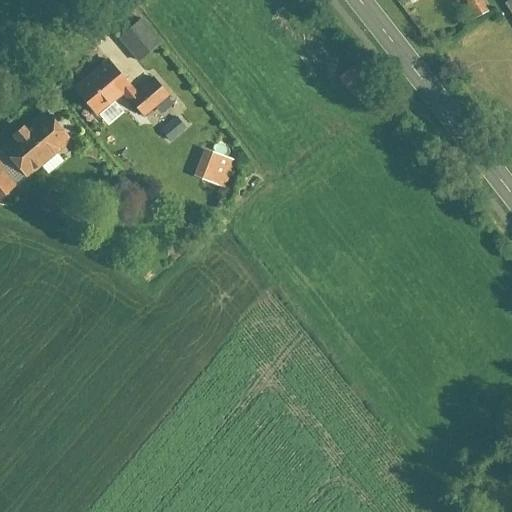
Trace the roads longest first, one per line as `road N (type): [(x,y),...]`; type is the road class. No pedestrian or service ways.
road 1 (secondary): [(511,195),(352,0)]
road 2 (residential): [(0,93),(110,0)]
